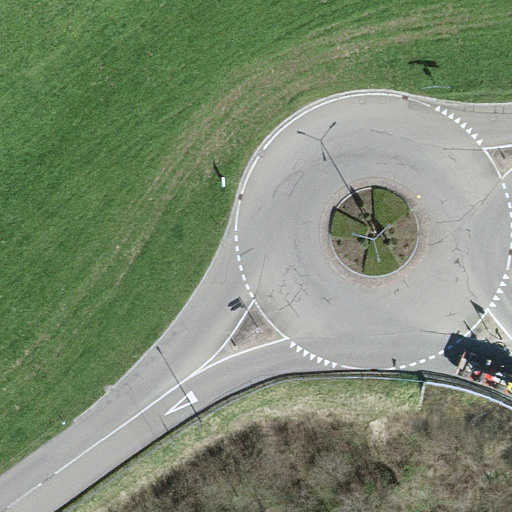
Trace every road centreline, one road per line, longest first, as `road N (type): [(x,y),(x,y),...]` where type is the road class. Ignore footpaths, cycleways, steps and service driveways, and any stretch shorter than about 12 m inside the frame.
road 1 (secondary): [(420,141),(390,129),(324,137),(281,176),(266,232)]
road 2 (secondary): [(174,386),(0,507)]
road 3 (secondary): [(266,232),(242,286),(174,386)]
road 4 (secondary): [(174,386),(338,327)]
road 5 (secondary): [(266,232),(270,257),(295,300),(338,327)]
